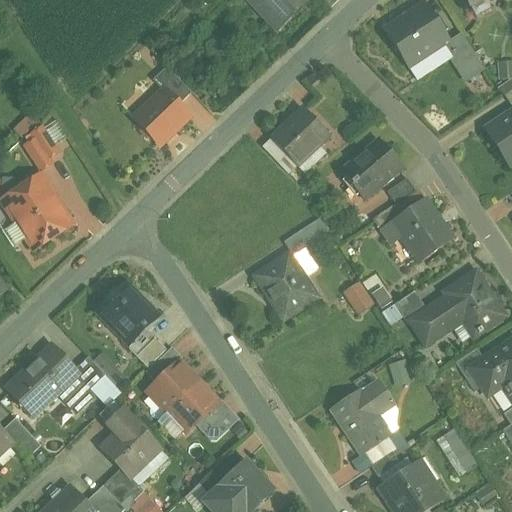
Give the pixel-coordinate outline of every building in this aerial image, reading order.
[(246,0),(280,31),(282,29),(278,24),(300,0),(246,0)] [(450,42),(426,5),(410,15),(411,18),(387,33),(386,31),(385,32),(409,69),(450,42)] [(485,71),(465,40),(453,47),(465,67),(461,70),(469,82),(485,71)] [(192,94),(167,68),(153,82),(163,92),(164,91),(179,107),(192,94)] [(179,107),(164,91),(163,92),(135,120),(141,127),(141,133),(148,140),(154,140),(160,147),(190,119),(179,107)] [(304,112),(287,129),(286,127),(272,140),(286,156),(298,168),(330,137),(304,110),(303,111),(304,112)] [(511,114),(507,118),(511,125),(489,139),(508,167),(511,164),(511,114)] [(43,129),(32,136),(35,141),(25,147),(42,172),(53,165),(49,160),(59,153),(43,129)] [(272,140),(271,140),(263,148),(278,164),(286,156),(272,140)] [(403,170),(378,142),(339,176),(364,205),(403,170)] [(71,225),(41,179),(28,188),(23,187),(19,189),(18,194),(6,202),(21,224),(19,226),(34,249),(71,225)] [(407,181),(387,195),(395,206),(415,193),(407,181)] [(395,206),(372,222),(381,234),(392,226),(391,225),(424,202),(417,192),(415,193),(395,206)] [(424,202),(391,225),(392,226),(419,264),(451,241),(424,202)] [(304,231),(284,244),(293,258),(314,245),(304,231)] [(316,300),(289,258),(256,279),(283,321),(316,300)] [(394,304),(373,272),(362,279),(384,310),(394,304)] [(476,275),(446,295),(449,298),(428,312),(412,323),(412,324),(427,345),(464,321),(475,337),(505,318),(476,275)] [(348,294),(363,318),(380,307),(365,283),(348,294)] [(159,318),(126,285),(97,314),(129,346),(130,347),(146,331),(159,318)] [(428,312),(415,293),(395,306),(408,326),(412,324),(412,323),(428,312)] [(167,352),(146,331),(130,347),(129,346),(127,348),(148,370),(167,352)] [(511,341),(483,360),(469,370),(470,372),(487,397),(489,397),(487,394),(500,385),(511,403),(511,341)] [(74,373),(52,350),(10,390),(35,416),(57,395),(77,415),(92,400),(72,380),(76,377),(77,376),(74,373)] [(477,351),(455,365),(463,377),(470,372),(469,370),(483,360),(477,351)] [(89,358),(74,373),(77,376),(76,377),(91,392),(107,377),(89,358)] [(402,387),(419,381),(411,359),(394,365),(402,387)] [(199,384),(180,363),(165,377),(157,385),(148,393),(168,414),(199,384)] [(155,366),(146,374),(157,385),(165,377),(155,366)] [(219,405),(199,384),(168,414),(187,434),(196,426),(205,418),(219,405)] [(361,394),(333,413),(362,455),(378,444),(379,446),(381,444),(380,443),(382,442),(389,437),(389,436),(376,416),(391,405),(393,407),(393,406),(378,384),(362,395),(361,394)] [(117,426),(131,408),(121,400),(107,418),(117,426)] [(511,409),(503,415),(511,426),(511,425),(511,409)] [(214,429),(205,418),(196,426),(206,437),(214,429)] [(42,448),(16,421),(2,433),(13,445),(28,461),(42,448)] [(161,454),(131,423),(102,451),(121,471),(131,482),(133,481),(161,454)] [(511,425),(511,426),(503,432),(511,443),(511,442),(511,425)] [(465,476),(484,464),(461,428),(441,440),(465,476)] [(2,433),(0,431),(0,457),(13,445),(2,433)] [(398,451),(389,437),(382,442),(391,455),(394,454),(398,451)] [(233,454),(214,472),(225,483),(244,465),(233,454)] [(391,455),(372,468),(380,479),(401,465),(394,454),(391,455)] [(225,483),(203,504),(210,511),(253,511),(272,494),(245,465),(244,465),(225,483)] [(427,488),(413,467),(381,489),(396,511),(428,511),(444,501),(433,484),(427,488)] [(131,482),(121,471),(104,488),(122,507),(131,499),(135,504),(145,494),(133,481),(131,482)] [(126,511),(122,507),(104,488),(86,505),(92,511),(126,511)] [(92,511),(86,505),(71,489),(47,511),(92,511)]
